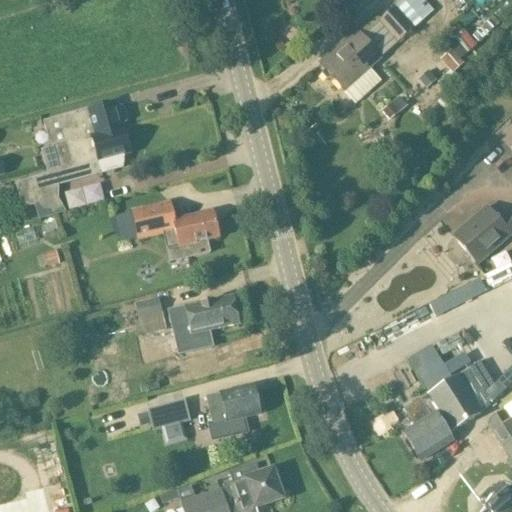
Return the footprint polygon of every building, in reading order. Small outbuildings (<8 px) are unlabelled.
[(378,23),(397,44),(398,45),(413,31),(413,30),(395,9),(394,9),(382,20),(378,23)] [(463,31),(446,45),(459,61),(477,48),(463,31)] [(356,34),(320,66),(343,92),(368,70),(379,60),(356,34)] [(451,52),(441,61),(452,74),(462,65),(451,52)] [(428,72),(418,81),(426,90),(436,81),(428,72)] [(399,98),(381,113),(389,122),(407,108),(399,98)] [(45,169),(48,168),(55,166),(54,161),(50,148),(66,143),(71,142),(120,129),(119,123),(122,123),(124,119),(121,108),(118,106),(114,107),(113,102),(40,122),(47,147),(40,149),(45,169)] [(45,169),(46,173),(24,179),(31,204),(54,198),(47,173),(71,166),(72,168),(94,161),(98,173),(118,168),(115,156),(127,153),(120,129),(71,142),(66,143),(50,148),(54,161),(55,166),(48,168),(45,169)] [(135,243),(163,236),(169,264),(209,255),(206,242),(218,239),(212,214),(173,222),(169,203),(128,212),(135,243)] [(486,209),(453,238),(477,266),(511,235),(511,218),(509,215),(499,224),(486,209)] [(55,252),(44,255),(44,256),(47,266),(48,268),(59,265),(55,252)] [(486,300),(511,288),(502,267),(456,289),(463,302),(483,293),(486,300)] [(231,297),(167,312),(178,356),(212,348),(209,332),(238,326),(231,297)] [(135,304),(135,306),(138,319),(162,314),(158,299),(135,304)] [(427,397),(446,426),(451,434),(482,415),(479,410),(458,377),(450,382),(429,395),(427,397)] [(210,426),(228,423),(259,416),(252,389),(205,399),(210,426)] [(430,418),(404,435),(420,461),(451,442),(448,436),(443,428),(446,426),(427,397),(420,401),(430,418)] [(153,432),(161,430),(182,424),(189,422),(183,401),(147,411),(153,432)] [(511,404),(502,411),(503,413),(489,422),(487,427),(488,429),(490,431),(494,438),(511,466),(511,404)] [(137,416),(140,427),(149,425),(147,414),(137,416)] [(258,511),(257,508),(281,500),(272,472),(244,482),(244,483),(228,489),(236,511),(258,511)] [(228,511),(221,489),(179,503),(182,511),(228,511)] [(479,511),(507,511),(510,510),(509,499),(499,489),(488,490),(478,500),(479,511)] [(176,492),(169,495),(172,502),(179,500),(176,492)]
